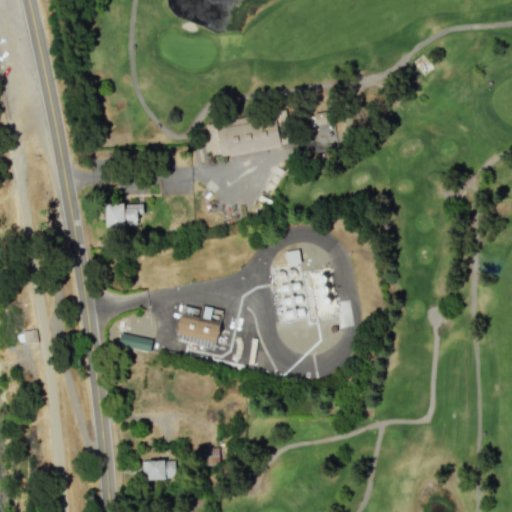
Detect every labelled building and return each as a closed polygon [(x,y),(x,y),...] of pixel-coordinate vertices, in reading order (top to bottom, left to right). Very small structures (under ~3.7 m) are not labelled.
[(205,124),(285,108),(292,142),(212,158),(205,124)] [(328,108),(331,120),(310,126),(307,113),(328,108)] [(142,203),(104,204),(105,225),(137,224),(137,214),(142,214),(142,203)] [(284,251),(286,265),(300,262),(298,249),(284,251)] [(184,304),(222,312),(214,352),(176,344),(184,304)] [(120,329),(154,335),(151,351),(117,345),(120,329)] [(217,446),(219,465),(204,466),(202,448),(217,446)] [(142,461),(143,480),(177,479),(176,460),(142,461)]
